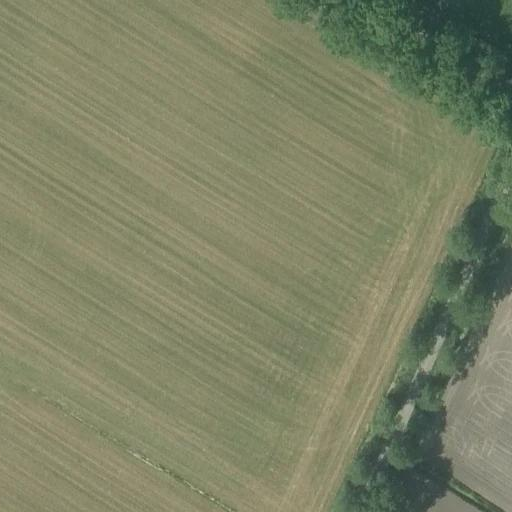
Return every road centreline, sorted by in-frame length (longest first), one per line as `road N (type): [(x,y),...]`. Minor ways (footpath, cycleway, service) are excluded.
road 1 (unclassified): [(356,511),(511,175)]
road 2 (unclassified): [(511,90),(372,0)]
